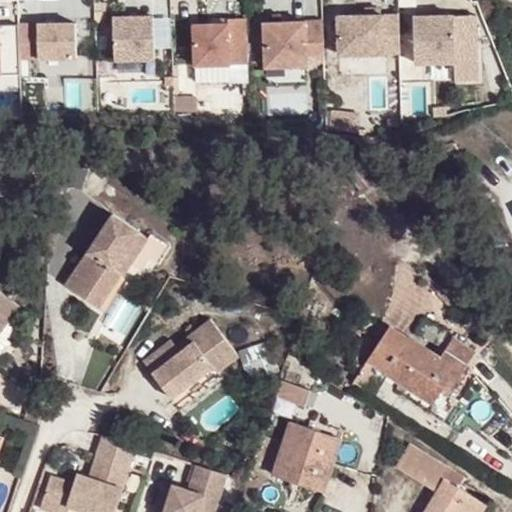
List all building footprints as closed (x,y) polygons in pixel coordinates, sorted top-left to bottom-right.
[(156,14),(117,15),(118,60),(157,59),(156,14)] [(456,16),(417,18),(418,62),(457,62),(458,81),(479,80),(477,26),(457,27),(456,16)] [(457,27),(477,26),(477,16),(456,16),(457,27)] [(401,19),(341,20),(342,55),(402,54),(401,19)] [(199,28),(200,66),(250,64),(250,22),(232,22),(232,27),(199,28)] [(83,23),(40,24),(40,59),(84,58),(83,23)] [(21,24),(0,24),(0,74),(23,74),(21,24)] [(276,27),(267,27),(269,68),(310,66),(310,55),(326,54),(325,25),(283,27),(276,27)] [(67,286),(91,303),(101,290),(98,287),(112,267),(122,275),(125,277),(150,243),(116,219),(67,286)] [(101,290),(91,303),(98,309),(122,275),(112,267),(98,287),(101,290)] [(0,332),(20,303),(0,289),(0,332)] [(173,337),(143,362),(173,398),(213,367),(218,373),(239,356),(210,318),(189,335),(196,342),(183,351),(178,344),(173,337)] [(390,326),(368,361),(371,361),(388,371),(388,373),(433,404),(442,389),(448,381),(454,385),(476,349),(455,335),(442,356),(410,335),(408,338),(390,326)] [(189,335),(178,344),(183,351),(196,342),(189,335)] [(250,373),(276,369),(274,356),(249,360),(250,373)] [(274,401),(286,407),(299,372),(286,367),(274,401)] [(448,394),(454,385),(448,381),(442,389),(448,394)] [(27,409),(23,419),(39,424),(39,415),(27,409)] [(275,474),(326,490),(342,438),(292,422),(275,474)] [(116,511),(139,447),(105,436),(99,456),(111,460),(103,479),(93,476),(81,472),(77,482),(58,476),(47,505),(65,511),(69,511),(72,504),(98,511),(116,511)] [(466,511),(477,495),(453,481),(440,474),(446,464),(409,443),(397,465),(436,489),(424,511),(466,511)] [(99,456),(93,476),(103,479),(111,460),(99,456)] [(440,474),(453,481),(459,472),(446,464),(440,474)] [(215,511),(230,475),(196,465),(187,489),(173,485),(162,511),(215,511)]
